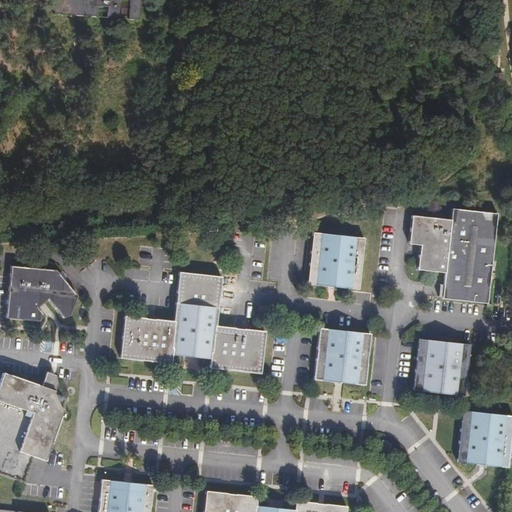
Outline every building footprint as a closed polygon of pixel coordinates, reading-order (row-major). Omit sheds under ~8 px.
[(136,20),(137,0),(49,0),(48,14),(114,18),(114,15),(125,15),(125,19),(136,20)] [(117,65),(118,56),(107,55),(106,64),(117,65)] [(501,73),(492,73),(492,84),(501,84),(501,73)] [(451,218),(414,214),(410,243),(421,244),(419,268),(446,271),(444,296),(488,301),(498,212),(453,207),(451,218)] [(366,237),(315,232),(310,282),(361,287),(366,237)] [(58,270),(13,266),(9,318),(42,320),(44,313),(39,306),(50,298),(66,316),(73,313),(78,295),(58,270)] [(120,358),(174,364),(175,353),(176,346),(213,350),(212,358),(211,368),(263,374),(268,330),(218,324),(223,276),(178,271),(173,319),(125,314),(120,358)] [(373,333),(320,327),(315,380),(367,385),(373,333)] [(472,344),(419,338),(413,391),(466,397),(472,344)] [(176,346),(175,353),(212,358),(213,350),(176,346)] [(42,384),(5,372),(0,387),(0,469),(26,479),(34,455),(48,459),(64,408),(62,407),(64,402),(65,399),(63,396),(56,392),(57,388),(56,374),(47,372),(42,384)] [(511,442),(511,415),(462,410),(456,464),(509,470),(511,442)] [(392,444),(384,439),(377,451),(385,456),(392,444)] [(152,511),(156,486),(102,480),(98,511),(152,511)] [(259,496),(207,491),(204,511),(347,511),(348,505),(297,500),(296,507),(295,511),(261,511),(257,511),(258,504),(259,496)]
